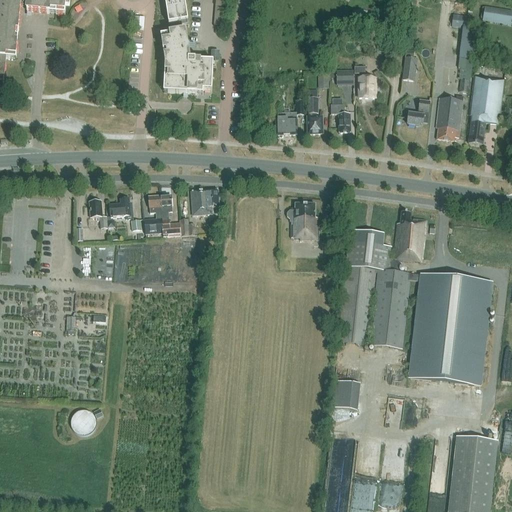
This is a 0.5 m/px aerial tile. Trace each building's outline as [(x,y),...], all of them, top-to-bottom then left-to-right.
[(0,0),(0,85),(4,86),(6,62),(10,62),(11,58),(17,59),(22,5),(28,6),(27,14),(58,17),(59,2),(34,0),(34,1),(27,0),(0,0)] [(27,0),(34,1),(34,0),(59,2),(58,17),(65,18),(66,8),(70,8),(70,1),(67,0),(66,0),(164,0),(166,6),(166,7),(167,12),(168,19),(169,27),(179,25),(180,35),(186,34),(185,29),(189,29),(185,3),(184,0),(27,0)] [(213,27),(225,28),(226,8),(215,7),(213,27)] [(511,26),(511,14),(482,10),(480,21),(511,26)] [(367,12),(354,11),(352,33),(365,34),(367,12)] [(472,18),(453,16),(451,28),(462,30),(470,31),(472,18)] [(459,60),(473,61),(476,31),(470,31),(462,30),(459,60)] [(190,63),(186,34),(180,35),(165,37),(166,44),(162,44),(166,66),(164,95),(204,97),(204,93),(213,93),(214,64),(190,63)] [(391,38),(380,37),(380,43),(378,43),(378,54),(390,54),(391,38)] [(211,52),(211,63),(219,63),(219,53),(211,52)] [(402,82),(413,83),(416,61),(404,60),(402,82)] [(353,87),(353,74),(336,74),(337,88),(353,87)] [(469,145),(483,147),(481,146),(483,125),(498,127),(504,83),(474,80),(470,119),(472,119),(469,145)] [(374,81),(363,81),(359,81),(358,101),(374,101),(374,81)] [(468,95),(469,83),(460,83),(459,94),(468,95)] [(456,97),(456,104),(439,102),(436,131),(439,131),(437,142),(456,144),(457,141),(459,141),(463,98),(456,97)] [(308,100),(308,116),(308,120),(307,120),(307,126),(308,137),(323,136),(323,125),(322,119),(317,119),(316,116),(318,116),(317,100),(308,100)] [(427,126),(429,104),(419,103),(418,117),(408,116),(407,127),(422,128),(423,125),(427,126)] [(278,121),(275,121),(276,139),(297,138),(296,118),(303,118),(303,104),(296,104),(296,116),(278,116),(278,121)] [(331,118),(339,118),(339,136),(351,136),(350,117),(345,117),(344,108),(331,109),(331,118)] [(511,110),(509,110),(508,114),(500,113),(499,120),(511,121),(511,110)] [(219,209),(218,201),(217,193),(190,195),(193,217),(212,216),(212,210),(219,209)] [(172,213),(170,200),(170,197),(159,198),(162,228),(162,235),(163,239),(180,237),(179,225),(169,226),(168,220),(167,214),(172,213)] [(149,210),(149,216),(155,215),(155,221),(144,222),(145,237),(162,235),(162,228),(159,198),(147,199),(149,210)] [(110,208),(111,220),(133,217),(132,206),(129,206),(129,201),(120,202),(121,207),(110,208)] [(100,203),(90,204),(92,220),(96,220),(97,223),(101,222),(102,231),(108,231),(107,219),(102,220),(100,203)] [(315,206),(296,206),(296,213),(290,213),(288,215),(288,219),(290,222),(290,224),(292,224),(292,240),(301,240),(301,242),(318,243),(318,220),(315,220),(315,206)] [(422,264),(427,223),(410,221),(411,214),(401,213),(400,225),(397,225),(393,261),(390,260),(391,248),(382,247),(384,235),(350,232),(338,344),(367,347),(373,294),(375,295),(369,347),(402,351),(410,282),(421,283),(410,380),(479,388),(491,284),(422,276),(422,277),(411,275),(398,274),(399,262),(422,264)] [(141,222),(131,224),(132,233),(142,232),(141,222)] [(188,222),(179,223),(181,238),(195,237),(194,227),(188,227),(188,222)] [(337,253),(327,253),(327,264),(337,264),(337,253)] [(76,318),(67,318),(67,332),(76,333),(76,318)] [(354,411),(355,384),(329,382),(328,410),(354,411)] [(94,413),(96,419),(102,416),(100,410),(94,413)] [(457,438),(448,511),(489,511),(497,443),(457,438)]
